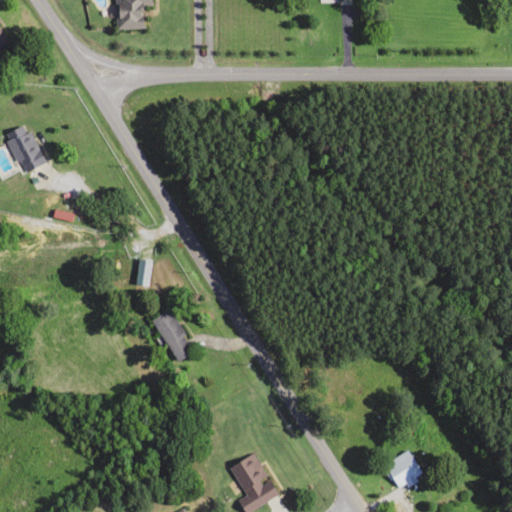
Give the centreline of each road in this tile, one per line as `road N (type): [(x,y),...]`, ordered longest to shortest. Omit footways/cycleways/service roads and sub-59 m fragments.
road 1 (secondary): [(358,511),(35,0)]
road 2 (secondary): [(511,72),(249,72),(92,84)]
